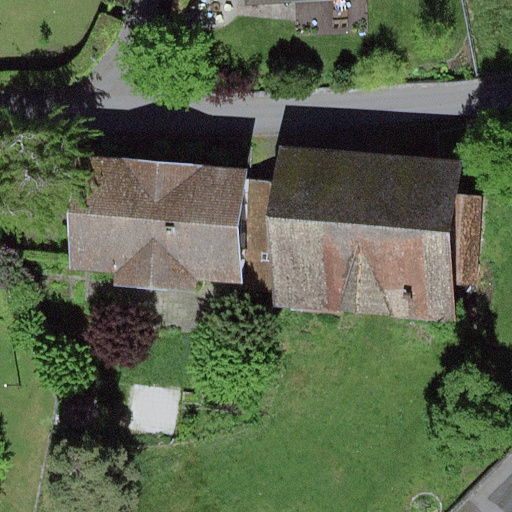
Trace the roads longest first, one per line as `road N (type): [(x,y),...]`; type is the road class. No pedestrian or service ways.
road 1 (residential): [(511,99),(133,120)]
road 2 (residential): [(133,120),(0,124)]
road 3 (residential): [(133,120),(166,0)]
